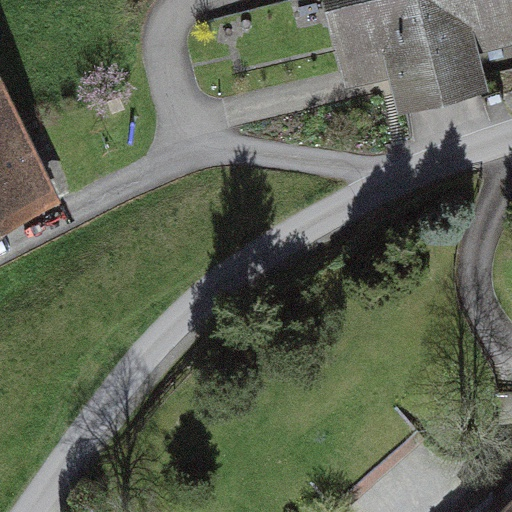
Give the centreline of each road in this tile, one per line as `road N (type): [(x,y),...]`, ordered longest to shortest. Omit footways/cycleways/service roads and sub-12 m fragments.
road 1 (residential): [(27,511),(97,418),(192,314),(379,186),(511,140)]
road 2 (unknown): [(379,511),(511,476)]
